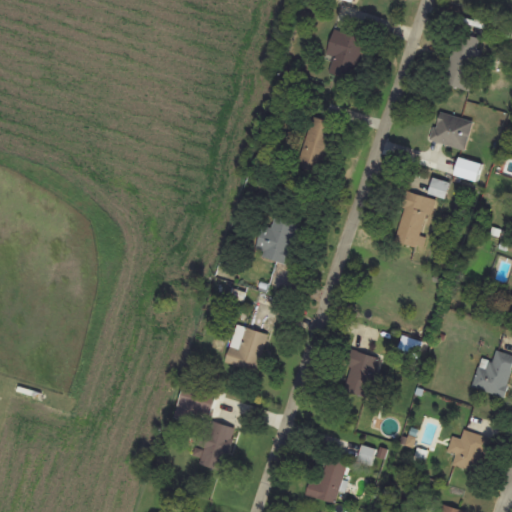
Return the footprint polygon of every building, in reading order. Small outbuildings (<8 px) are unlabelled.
[(327,56),(335,58),(330,74),(354,81),(366,40),(335,31),(327,56)] [(470,91),(483,40),(458,33),(445,85),(470,91)] [(474,122),(439,114),(432,143),(468,151),(474,122)] [(337,125),(313,118),(298,168),(323,175),(337,125)] [(451,185),(436,179),(430,193),(445,199),(451,185)] [(423,237),(432,200),(408,194),(396,242),(425,249),(428,238),(423,237)] [(264,227),(256,255),(290,265),(302,226),(276,219),(273,230),(264,227)] [(227,363),(258,373),(270,336),(240,326),(227,363)] [(369,398),(380,358),(352,351),(348,366),(353,368),(346,392),(369,398)] [(511,376),(511,355),(497,351),(494,362),(483,359),(475,390),(506,398),(511,376)] [(225,471),(236,429),(211,422),(200,464),(225,471)] [(454,438),(450,452),(458,454),(454,466),(482,473),(491,438),(465,431),(463,440),(454,438)] [(372,466),(377,450),(363,446),(359,462),(372,466)] [(315,498),(336,505),(349,465),(328,458),(315,498)]
